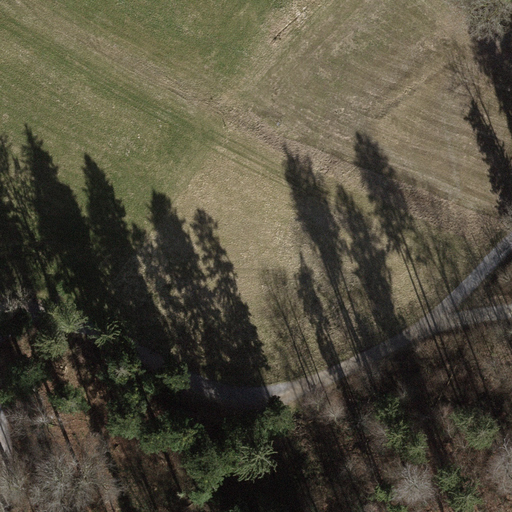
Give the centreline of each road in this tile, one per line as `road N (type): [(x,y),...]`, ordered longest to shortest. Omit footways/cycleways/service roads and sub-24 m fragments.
road 1 (track): [(0,311),(84,319),(199,384),(248,396),(309,385),(417,334)]
road 2 (track): [(511,244),(417,334)]
